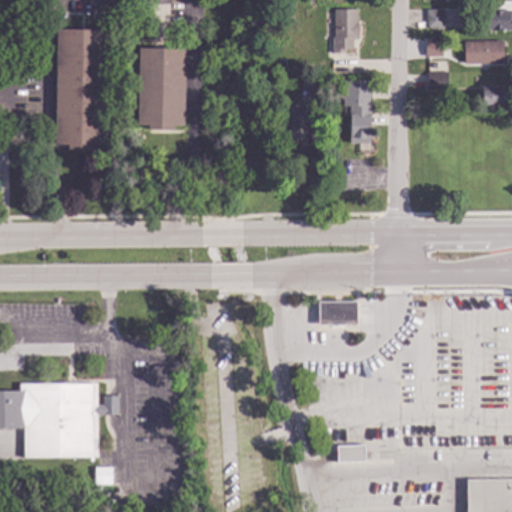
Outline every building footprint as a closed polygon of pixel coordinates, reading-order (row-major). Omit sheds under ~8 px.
[(356,20),(357,20),(357,41),(352,41),(352,51),(345,51),(345,54),(332,53),(332,37),(334,37),(334,9),(356,10),(356,20)] [(443,29),(426,28),(426,10),(443,10),(443,29)] [(511,30),(484,30),(484,10),(511,10),(511,30)] [(106,146),(92,146),(92,150),(67,149),(67,145),(54,145),(55,30),(107,30),(106,146)] [(442,57),(424,57),(425,39),(442,40),(442,57)] [(502,53),(505,53),(505,65),(464,65),(464,41),(502,41),(502,53)] [(184,126),(172,126),(172,130),(147,130),(147,126),(137,126),(137,49),(184,50),(184,126)] [(9,61),(0,61),(0,51),(9,51),(9,61)] [(446,90),(427,90),(427,71),(447,72),(446,90)] [(316,90),(304,90),(304,74),(316,74),(316,90)] [(369,143),(349,143),(349,106),(342,106),(343,80),(371,81),(369,143)] [(509,105),(481,105),(481,88),(509,88),(509,105)] [(308,136),(307,136),(307,141),(290,141),(290,137),(289,137),(290,107),(308,107),(308,136)] [(7,150),(0,150),(0,132),(8,132),(7,150)] [(355,324),(317,324),(317,301),(355,301),(355,324)] [(96,406),(102,406),(102,396),(118,396),(118,415),(96,415),(97,458),(23,459),(22,406),(18,406),(18,384),(96,383),(96,406)] [(363,446),(335,447),(336,464),(363,463),(363,446)] [(112,485),(94,486),(94,467),(111,467),(112,485)] [(462,511),(463,478),(511,478),(511,511),(462,511)]
